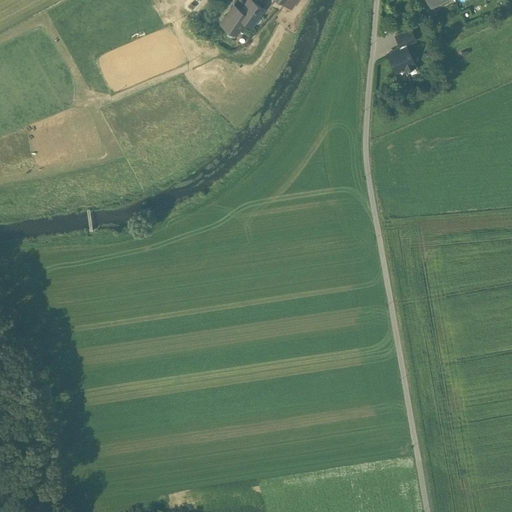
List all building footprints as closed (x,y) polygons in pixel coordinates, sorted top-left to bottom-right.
[(247,0),(241,10),(237,15),(245,21),(252,25),(264,7),(262,6),(255,1),(253,0),(247,0)] [(278,0),(284,3),(291,8),(296,0),(278,0)] [(241,10),(234,5),(229,11),(230,11),(228,14),(228,13),(221,23),(229,29),(232,24),(239,29),(245,21),(237,15),(241,10)] [(410,28),(395,35),(400,46),(405,44),(415,39),(410,28)] [(400,46),(387,52),(389,56),(396,70),(404,66),(405,69),(414,65),(413,62),(414,62),(405,44),(400,46)]
